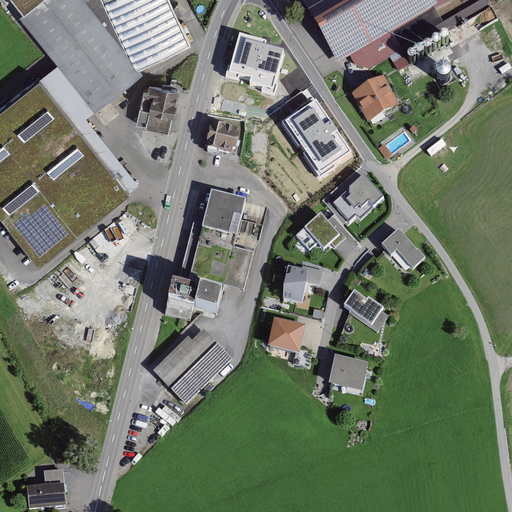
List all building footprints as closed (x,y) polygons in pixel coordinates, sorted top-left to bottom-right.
[(133,62),(84,0),(14,0),(25,13),(22,17),(94,107),(140,71),(139,69),(133,62)] [(191,45),(170,0),(105,0),(133,62),(139,69),(191,45)] [(432,1),(434,0),(306,0),(300,4),(335,64),(435,7),(432,1)] [(284,55),(240,42),(229,80),(273,93),(284,55)] [(369,125),(401,106),(384,78),(352,96),(369,125)] [(0,215),(37,263),(128,190),(39,79),(0,109),(0,215)] [(137,125),(169,133),(179,90),(148,82),(137,125)] [(322,178),(353,156),(315,102),(284,123),(322,178)] [(236,156),(241,132),(210,125),(205,149),(236,156)] [(396,156),(389,146),(382,151),(389,161),(396,156)] [(384,201),(364,179),(334,206),(350,224),(357,218),(361,222),(384,201)] [(246,203),(212,195),(191,278),(244,292),(254,256),(234,251),(238,235),(259,240),(262,227),(241,222),(246,203)] [(339,238),(321,218),(297,239),(310,253),(318,246),(324,252),(339,238)] [(120,219),(90,244),(107,263),(136,239),(120,219)] [(417,254),(398,234),(382,248),(391,258),(397,253),(413,273),(426,262),(418,253),(417,254)] [(307,274),(289,270),(285,289),(284,300),(303,304),(307,286),(307,274)] [(222,295),(201,290),(196,309),(217,314),(222,295)] [(367,303),(355,295),(345,310),(372,328),(383,311),(369,301),(367,303)] [(270,350),(299,356),(304,330),(275,324),(270,350)] [(232,360),(205,333),(194,345),(189,340),(154,375),(186,407),(232,360)] [(369,368),(336,360),(329,388),(363,396),(369,368)] [(46,488),(28,490),(30,511),(67,508),(63,472),(44,474),(46,488)]
